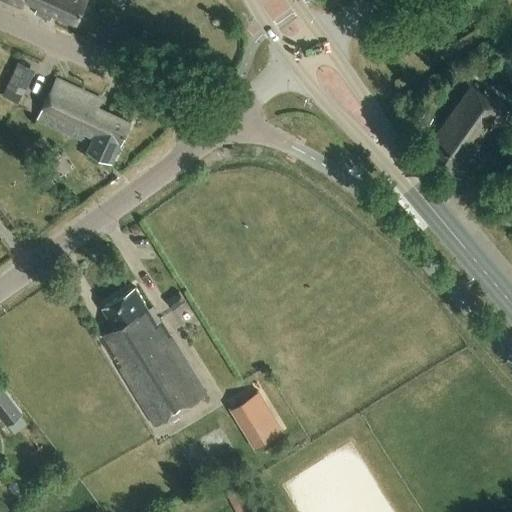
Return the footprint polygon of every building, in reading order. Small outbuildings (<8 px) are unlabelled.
[(79,22),(88,0),(6,0),(52,20),(55,12),(79,22)] [(511,43),(494,55),(511,81),(511,43)] [(24,92),(36,69),(19,60),(7,83),(24,92)] [(112,162),(130,122),(98,107),(102,100),(56,79),(38,120),(87,142),(90,135),(95,138),(89,152),(112,162)] [(457,180),(505,111),(465,83),(425,141),(431,145),(423,156),(457,180)] [(430,119),(422,112),(416,119),(426,126),(430,119)] [(157,424),(206,394),(150,305),(147,307),(134,286),(102,305),(116,326),(101,335),(157,424)] [(178,291),(166,299),(172,309),(185,300),(178,291)] [(0,416),(5,422),(18,413),(0,389),(0,416)] [(258,391),(233,406),(257,447),(282,432),(258,391)] [(225,475),(229,483),(242,477),(237,468),(225,475)] [(266,511),(249,478),(226,490),(237,511),(266,511)]
